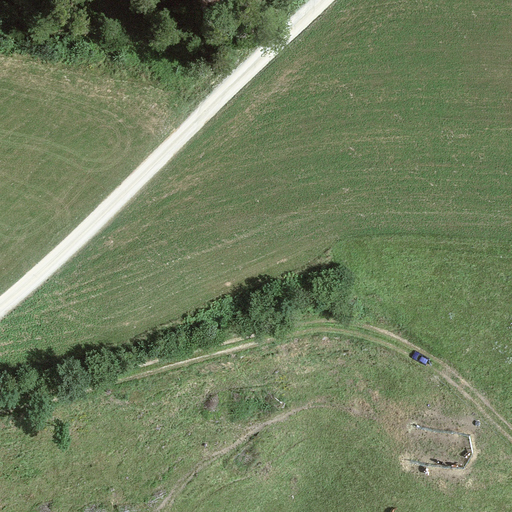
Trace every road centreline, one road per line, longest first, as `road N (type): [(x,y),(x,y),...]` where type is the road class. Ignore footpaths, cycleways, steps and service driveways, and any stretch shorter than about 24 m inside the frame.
road 1 (track): [(0,405),(333,327),(402,345),(450,373),(511,432)]
road 2 (unclassified): [(322,0),(0,306)]
